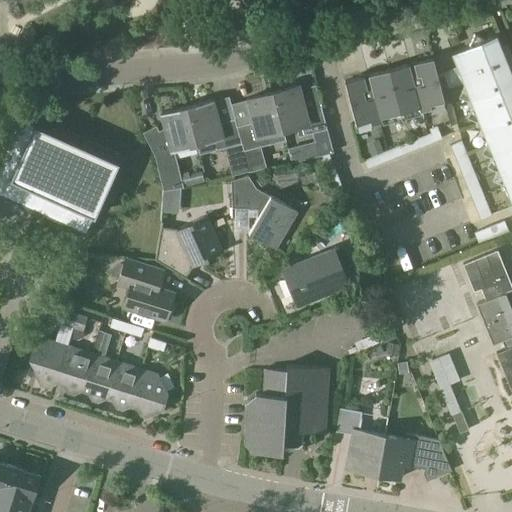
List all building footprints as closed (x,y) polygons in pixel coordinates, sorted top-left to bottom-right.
[(458,68),(445,73),(448,81),(461,76),(462,78),(459,85),(467,88),(468,92),(465,99),(470,101),(468,106),(475,109),(476,112),(473,119),(480,122),(482,126),(479,133),(485,135),(487,139),(484,146),(491,149),(492,153),(490,160),(496,162),(498,166),(495,173),(502,176),(503,179),(500,186),(507,189),(511,201),(511,73),(496,34),(484,38),(474,34),(470,44),(452,52),(458,68)] [(433,57),(345,81),(356,123),(370,119),(371,123),(382,120),(381,117),(397,112),(398,116),(404,115),(403,111),(419,106),(420,110),(431,108),(430,103),(444,100),(433,57)] [(299,85),(272,92),(283,130),(296,127),(298,136),(327,129),(320,104),(305,108),(299,85)] [(252,122),(237,126),(241,143),(243,150),(272,143),(285,140),(283,130),(272,92),(246,98),(252,122)] [(213,99),(187,106),(197,144),(199,154),(213,150),(241,143),(237,126),(235,118),(219,122),(213,99)] [(197,144),(187,106),(160,113),(165,129),(161,131),(157,124),(144,132),(154,154),(164,192),(184,187),(175,150),(197,144)] [(11,128),(0,152),(0,195),(46,216),(86,234),(118,161),(23,119),(16,116),(11,128)] [(431,133),(364,160),(368,168),(442,138),(437,126),(429,129),(431,133)] [(491,215),(461,140),(450,145),(480,219),(491,215)] [(329,153),(321,156),(339,202),(347,199),(329,153)] [(256,187),(248,176),(230,180),(232,207),(257,208),(257,217),(248,232),(275,249),(298,211),(270,195),(270,196),(256,187)] [(163,222),(161,221),(155,259),(189,280),(190,279),(186,277),(193,265),(223,251),(207,215),(176,229),(162,226),(163,222)] [(508,231),(504,220),(474,232),(478,243),(508,231)] [(333,249),(288,267),(302,302),(347,284),(333,249)] [(511,283),(499,250),(464,264),(475,291),(483,288),(488,301),(477,305),(511,391),(511,283)] [(120,263),(108,269),(113,277),(121,273),(117,284),(129,288),(134,298),(131,309),(165,320),(166,316),(170,318),(174,304),(170,303),(174,292),(158,287),(163,270),(142,263),(136,266),(124,262),(123,264),(120,263)] [(273,301),(282,295),(271,279),(262,285),(273,301)] [(73,326),(77,314),(46,304),(42,316),(73,326)] [(77,314),(73,326),(82,329),(86,317),(77,314)] [(125,331),(128,322),(113,317),(110,326),(125,331)] [(128,322),(125,331),(141,336),(144,327),(128,322)] [(350,348),(376,341),(374,333),(348,340),(350,348)] [(150,337),(148,346),(163,351),(166,342),(150,337)] [(56,382),(67,345),(43,338),(35,342),(30,358),(43,383),(49,385),(56,382)] [(80,389),(92,353),(67,345),(56,382),(57,381),(63,384),(68,391),(73,393),(80,389)] [(459,379),(448,352),(428,360),(450,414),(452,414),(459,432),(469,428),(461,410),(450,383),(459,379)] [(105,397),(116,361),(92,353),(80,389),(81,389),(88,391),(92,399),(98,400),(105,397)] [(129,405),(141,368),(116,361),(105,397),(112,399),(117,406),(122,408),(129,405)] [(247,400),(245,442),(252,451),(282,452),(283,446),(298,447),(301,444),(302,431),(325,433),(329,366),(286,364),(286,369),(264,368),(262,393),(255,393),(247,400)] [(141,368),(129,405),(130,404),(137,406),(141,414),(147,416),(162,408),(167,392),(157,373),(141,368)] [(378,473),(385,434),(358,429),(362,410),(340,407),(336,431),(352,433),(345,467),(378,473)] [(385,434),(378,473),(400,477),(402,464),(409,465),(410,465),(424,468),(424,473),(422,474),(423,477),(425,476),(426,479),(450,470),(438,438),(406,432),(404,437),(385,434)] [(0,461),(0,486),(5,488),(12,465),(0,461)] [(39,474),(12,465),(5,488),(32,496),(39,474)] [(0,509),(9,511),(25,511),(31,497),(32,497),(32,496),(5,488),(0,486),(0,509)]
